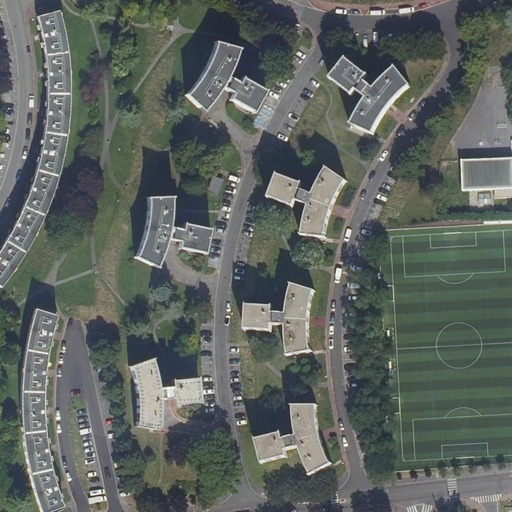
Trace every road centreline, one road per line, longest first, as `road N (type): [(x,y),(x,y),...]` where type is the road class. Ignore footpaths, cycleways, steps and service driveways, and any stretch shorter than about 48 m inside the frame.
road 1 (residential): [(445,12),(456,59),(377,176),(343,268),(334,333),(338,395),(361,497)]
road 2 (residential): [(340,23),(272,126),(240,208),(223,292),(219,370),(248,510)]
road 3 (residential): [(119,511),(82,355),(66,359),(62,409),(83,511)]
road 4 (residential): [(11,0),(24,108),(0,205)]
